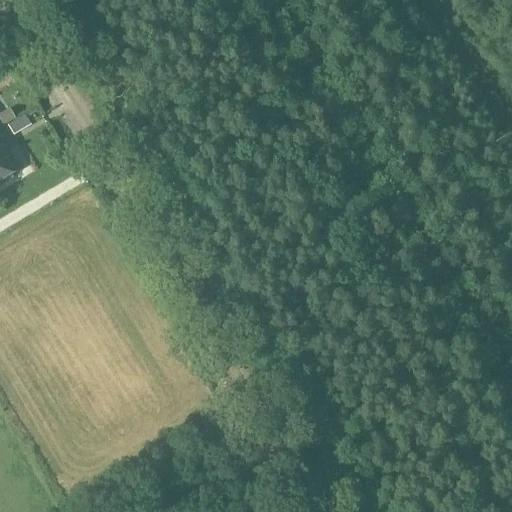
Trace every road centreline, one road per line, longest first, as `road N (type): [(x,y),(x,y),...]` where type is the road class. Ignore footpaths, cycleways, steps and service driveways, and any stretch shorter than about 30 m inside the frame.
road 1 (unclassified): [(9,0),(322,511)]
road 2 (track): [(269,0),(511,380)]
